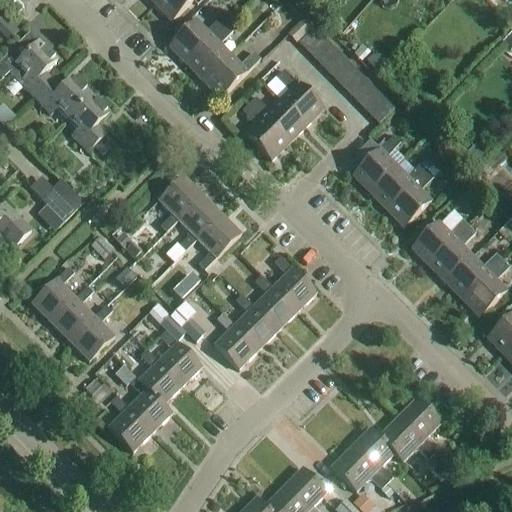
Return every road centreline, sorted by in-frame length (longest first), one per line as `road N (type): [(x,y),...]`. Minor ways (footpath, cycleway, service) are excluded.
road 1 (residential): [(380,298),(236,157),(174,117),(61,0)]
road 2 (residential): [(189,511),(232,445),(380,298)]
road 3 (residential): [(498,419),(380,298)]
road 4 (residential): [(104,511),(0,408)]
